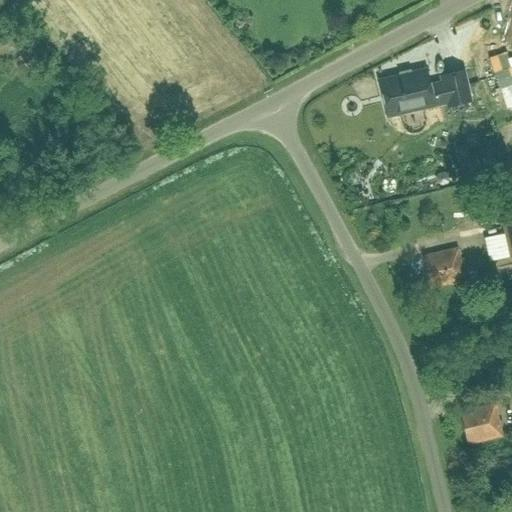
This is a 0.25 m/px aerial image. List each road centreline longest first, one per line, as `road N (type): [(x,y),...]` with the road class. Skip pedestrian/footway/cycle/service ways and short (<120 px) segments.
road 1 (unclassified): [(450,511),(392,326),(305,163),(256,110)]
road 2 (unclassified): [(0,243),(256,110)]
road 3 (unclassified): [(256,110),(463,0)]
